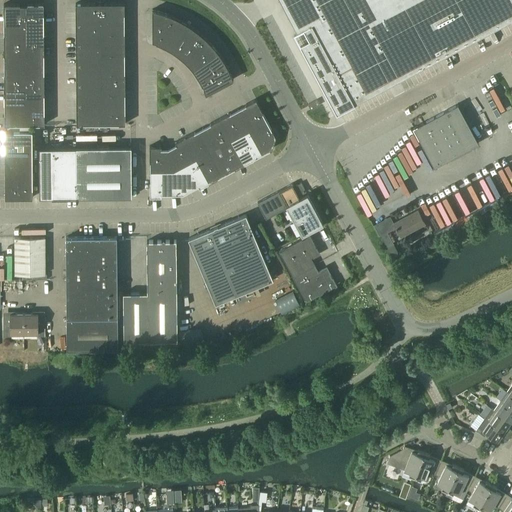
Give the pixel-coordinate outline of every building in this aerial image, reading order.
[(511,19),(511,0),(280,0),(340,111),(511,19)] [(125,23),(124,2),(100,3),(100,13),(100,23),(125,23)] [(31,64),(30,3),(27,3),(27,4),(20,4),(20,3),(3,3),(4,64),(24,64),(31,64)] [(44,63),(43,3),(30,3),(31,64),(44,63)] [(100,13),(100,3),(75,3),(76,13),(100,13)] [(159,44),(171,15),(168,13),(164,12),(160,11),(156,10),(152,9),(152,40),(156,41),(156,42),(159,44)] [(100,23),(100,13),(76,13),(76,23),(100,23)] [(172,50),(189,24),(185,22),(182,20),(178,18),(175,17),(171,15),(159,44),(164,46),(167,47),(169,49),(172,50)] [(100,33),(100,23),(76,23),(76,33),(100,33)] [(125,43),(125,33),(125,23),(100,23),(100,33),(100,43),(125,43)] [(183,59),(204,36),(201,33),(198,31),(195,28),(192,26),(189,24),(172,50),(174,52),(177,53),(179,55),(183,59)] [(100,43),(100,33),(76,33),(76,43),(100,43)] [(193,69),(217,51),(215,47),(212,44),(210,42),(207,39),(204,36),(183,59),(185,61),(187,63),(189,65),(191,67),(193,69)] [(100,53),(100,43),(76,43),(76,53),(100,53)] [(125,63),(125,52),(125,43),(100,43),(100,53),(100,63),(125,63)] [(220,54),(217,51),(193,69),(194,71),(196,74),(197,76),(199,79),(200,81),(228,67),(226,64),(224,60),(222,57),(220,54)] [(100,63),(100,53),(76,53),(76,63),(100,63)] [(44,63),(31,64),(24,64),(24,84),(24,104),(44,103),(44,63)] [(100,73),(100,63),(76,63),(76,73),(100,73)] [(125,83),(125,63),(100,63),(100,73),(100,83),(125,83)] [(24,84),(24,64),(4,64),(4,84),(24,84)] [(206,94),(233,79),(231,74),(230,72),(228,67),(200,81),(202,85),(203,84),(204,88),(203,88),(206,94)] [(100,83),(100,73),(76,73),(76,83),(100,83)] [(101,93),(100,83),(76,83),(76,93),(101,93)] [(125,103),(125,92),(125,83),(100,83),(101,93),(101,103),(125,103)] [(24,104),(24,84),(4,84),(4,104),(24,104)] [(101,103),(101,93),(76,93),(76,103),(101,103)] [(268,121),(263,112),(256,98),(246,104),(238,108),(250,131),(268,121)] [(320,105),(317,100),(308,104),(311,109),(320,105)] [(44,124),(44,103),(24,104),(24,124),(44,124)] [(101,113),(101,103),(76,103),(76,113),(101,113)] [(125,123),(125,113),(125,103),(101,103),(101,113),(101,123),(125,123)] [(24,124),(24,104),(4,104),(4,124),(24,124)] [(478,143),(458,104),(413,127),(434,166),(478,143)] [(250,131),(238,108),(229,113),(229,112),(220,117),(232,140),(250,131)] [(101,123),(101,113),(76,113),(76,124),(101,123)] [(232,140),(220,117),(210,122),(211,123),(202,127),(214,150),(232,140)] [(272,148),(276,135),(272,129),(268,121),(250,131),(262,153),(270,149),(272,148)] [(214,150),(202,127),(194,132),(194,131),(185,136),(197,159),(214,150)] [(32,141),(32,130),(4,130),(4,141),(32,141)] [(262,153),(250,131),(232,140),(244,163),(254,158),(253,158),(262,153)] [(197,159),(185,136),(175,141),(176,143),(168,148),(176,170),(197,159)] [(244,163),(232,140),(214,150),(226,172),(235,168),(244,163)] [(32,152),(32,141),(4,141),(4,152),(32,152)] [(176,170),(168,148),(161,148),(161,145),(149,145),(150,161),(150,170),(176,170)] [(132,196),(131,146),(51,146),(51,196),(132,196)] [(226,172),(214,150),(197,159),(209,182),(218,177),(218,176),(226,172)] [(32,163),(32,152),(4,152),(5,163),(32,163)] [(176,170),(150,170),(150,195),(161,195),(161,193),(184,193),(198,184),(200,186),(209,182),(197,159),(176,170)] [(32,174),(32,163),(5,163),(5,174),(18,174),(32,174)] [(18,185),(18,174),(5,174),(5,185),(18,185)] [(32,197),(32,174),(18,174),(18,185),(19,197),(32,197)] [(323,223),(307,194),(300,197),(292,182),(257,201),(266,218),(287,206),(302,234),(323,223)] [(306,191),(301,182),(296,185),(301,194),(306,191)] [(19,197),(18,185),(5,185),(5,197),(19,197)] [(425,223),(417,210),(394,223),(401,236),(425,223)] [(246,214),(216,226),(189,238),(216,303),(273,279),(246,214)] [(394,243),(387,230),(380,234),(387,247),(394,243)] [(312,256),(314,255),(316,249),(315,247),(309,235),(279,251),(292,276),(314,264),(311,257),(312,257),(312,256)] [(45,273),(45,237),(45,236),(14,236),(15,274),(45,273)] [(117,317),(117,236),(66,236),(66,349),(117,348),(117,317)] [(177,340),(176,240),(146,240),(147,292),(123,292),(123,340),(177,340)] [(336,285),(329,273),(329,274),(328,271),(322,270),(320,270),(318,271),(314,264),(292,276),(305,301),(336,285)] [(23,333),(23,313),(8,313),(8,318),(2,318),(2,336),(10,336),(10,333),(23,333)] [(44,335),(44,317),(37,317),(37,313),(23,313),(23,333),(37,333),(37,335),(44,335)] [(511,394),(506,391),(500,400),(511,408),(511,394)] [(453,400),(446,404),(448,409),(455,405),(453,400)] [(511,408),(500,400),(493,409),(510,421),(511,417),(511,408)] [(511,429),(506,426),(510,421),(493,409),(491,407),(484,417),(510,435),(511,432),(511,429)] [(510,435),(484,417),(475,429),(484,435),(486,432),(496,440),(500,435),(507,440),(510,435)] [(414,476),(424,452),(418,449),(417,452),(403,447),(401,452),(398,451),(397,451),(389,455),(387,462),(395,466),(396,466),(404,469),(403,472),(414,476)] [(435,474),(440,461),(428,457),(430,454),(424,452),(414,476),(426,481),(429,472),(434,474),(435,474)] [(447,490),(458,466),(452,463),(451,466),(440,461),(435,474),(440,476),(435,485),(447,490)] [(458,466),(447,490),(458,495),(462,498),(467,489),(473,477),(473,476),(473,477),(462,472),(464,469),(458,466)] [(478,506),(491,483),(485,480),(484,483),(474,477),(473,477),(467,489),(472,492),(467,500),(478,506)] [(498,507),(506,495),(505,495),(495,489),(496,487),(491,483),(478,506),(487,511),(488,511),(493,504),(498,507)] [(511,511),(511,499),(506,495),(498,507),(499,507),(503,510),(501,511),(511,511)]
